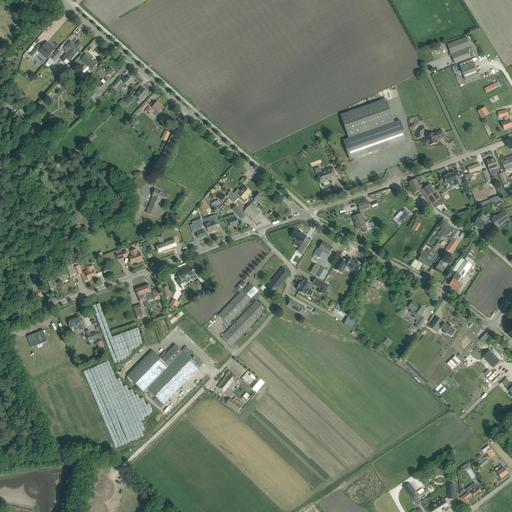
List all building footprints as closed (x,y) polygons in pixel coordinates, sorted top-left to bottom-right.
[(455,64),(474,57),(470,47),(466,37),(447,45),(455,64)] [(51,54),(52,53),(55,50),(47,42),(39,51),(47,59),(47,58),(49,60),(53,55),(51,54)] [(65,53),(66,54),(63,57),(69,61),(75,54),(79,50),(80,49),(83,46),(79,42),(79,43),(76,47),(70,42),(71,42),(70,42),(64,48),(65,53)] [(33,58),(39,51),(36,49),(30,55),(33,58)] [(50,66),(54,61),(61,54),(57,51),(53,55),(49,60),(47,63),(50,66)] [(82,59),(80,61),(81,63),(84,66),(82,69),(81,69),(81,70),(81,71),(81,72),(84,74),(85,74),(86,74),(87,74),(87,73),(90,70),(93,73),(98,68),(95,66),(97,64),(96,64),(86,55),(82,59)] [(473,62),(472,59),(459,64),(465,80),(478,75),(473,62)] [(75,64),(65,75),(69,78),(78,67),(75,64)] [(114,72),(110,68),(106,73),(101,69),(97,73),(108,83),(110,80),(108,79),(111,76),(110,76),(114,72)] [(112,91),(115,88),(119,92),(123,87),(124,89),(126,88),(133,80),(128,76),(123,82),(119,79),(110,89),(112,91)] [(486,93),(498,88),(495,83),(484,89),(486,93)] [(142,88),(135,96),(138,99),(136,101),(139,104),(144,98),(145,99),(149,95),(148,93),(148,92),(146,90),(145,91),(142,88)] [(95,103),(97,101),(95,99),(97,96),(90,89),(86,94),(95,103)] [(130,94),(123,102),(127,105),(133,98),(134,97),(130,94)] [(394,123),(386,99),(340,115),(349,139),(343,141),(350,159),(407,140),(400,121),(394,123)] [(157,102),(151,108),(150,106),(145,111),(148,114),(151,113),(152,114),(155,111),(155,112),(157,110),(160,112),(164,108),(157,102)] [(145,103),(139,110),(142,112),(148,105),(145,103)] [(482,118),(489,115),(485,108),(478,111),(482,118)] [(499,119),(508,116),(507,110),(498,113),(499,119)] [(21,123),(26,118),(18,111),(13,116),(21,123)] [(507,117),(504,118),(505,122),(501,123),(504,130),(511,127),(511,124),(510,120),(508,120),(507,117),(508,117),(507,117)] [(429,145),(437,143),(437,141),(437,140),(444,138),(442,130),(425,136),(426,139),(424,140),(425,144),(428,143),(429,145)] [(490,171),(498,169),(494,158),(486,161),(490,171)] [(506,172),(511,169),(507,158),(501,160),(506,172)] [(468,171),(469,170),(470,174),(465,175),(466,178),(466,179),(471,177),(471,176),(477,173),(477,171),(482,170),(481,168),(479,163),(468,168),(468,170),(468,171)] [(321,183),(327,181),(326,180),(332,178),(331,177),(336,176),(333,167),(328,169),(328,170),(318,174),(321,183)] [(486,170),(483,171),(487,183),(491,181),(486,170)] [(455,172),(451,174),(450,173),(447,174),(447,175),(443,176),(446,184),(453,182),(455,186),(459,184),(458,180),(455,172)] [(504,188),(509,186),(504,173),(499,175),(504,188)] [(141,190),(147,185),(142,179),(139,176),(133,181),(136,185),(141,190)] [(421,190),(427,198),(436,191),(434,190),(433,188),(430,184),(423,189),(421,185),(419,186),(416,179),(409,182),(414,193),(421,190)] [(466,193),(470,191),(467,181),(462,183),(466,193)] [(242,191),(238,195),(236,197),(233,194),(229,198),(235,203),(238,199),(243,203),(245,204),(248,200),(246,198),(248,196),(251,192),(247,189),(247,188),(246,188),(245,187),(242,191)] [(165,202),(166,200),(168,195),(155,189),(152,197),(153,197),(146,213),(155,217),(163,201),(165,202)] [(437,201),(440,198),(441,198),(436,191),(427,198),(432,205),(433,204),(436,208),(440,205),(437,201)] [(260,194),(255,199),(252,202),(252,203),(251,204),(253,205),(254,204),(257,201),(261,205),(266,199),(260,194)] [(360,210),(370,207),(368,202),(358,205),(360,210)] [(255,219),(261,213),(250,204),(245,210),(245,211),(244,212),(251,220),(254,217),(255,219)] [(243,213),(236,205),(232,209),(239,216),(242,219),(246,216),(243,213)] [(396,214),(392,219),(397,222),(403,212),(397,207),(393,212),(396,214)] [(496,227),(500,225),(509,219),(504,211),(491,220),(496,227)] [(178,225),(180,217),(167,213),(165,222),(178,225)] [(478,226),(477,227),(482,230),(484,226),(483,225),(485,222),(484,222),(484,221),(482,220),(482,221),(481,220),(484,215),(481,213),(477,219),(475,221),(476,222),(474,224),(475,225),(478,226)] [(231,226),(231,227),(239,224),(237,219),(236,218),(235,214),(231,216),(224,218),(226,225),(228,225),(228,227),(231,226)] [(364,223),(361,214),(353,217),(357,229),(362,228),(363,233),(367,231),(367,230),(371,228),(369,223),(369,222),(368,222),(367,222),(364,223)] [(212,216),(209,217),(210,219),(211,222),(206,224),(206,225),(206,227),(208,231),(209,233),(217,230),(217,228),(216,225),(214,220),(217,218),(216,215),(215,215),(212,216)] [(416,231),(423,221),(417,217),(415,221),(416,222),(412,228),(416,231)] [(194,225),(190,226),(193,234),(196,232),(199,239),(206,236),(203,227),(204,226),(203,224),(194,227),(194,225)] [(443,235),(447,237),(450,232),(450,231),(452,228),(450,226),(447,229),(447,230),(443,235)] [(438,234),(442,236),(443,235),(447,230),(447,229),(444,227),(438,234)] [(296,230),(292,237),(296,240),(302,243),(300,248),(298,251),(302,254),(308,245),(303,242),(306,237),(306,236),(301,233),(302,233),(298,231),(296,230)] [(166,251),(177,247),(174,239),(156,245),(159,253),(166,251)] [(452,253),(459,242),(453,239),(446,249),(447,249),(443,255),(447,257),(451,252),(452,253)] [(148,250),(151,249),(149,242),(142,244),(144,250),(148,249),(148,250)] [(333,248),(323,242),(319,249),(318,248),(313,255),(324,261),(333,248)] [(138,255),(136,249),(131,251),(132,256),(129,257),(132,264),(143,260),(141,254),(138,255)] [(122,252),(122,250),(116,252),(119,260),(128,256),(126,251),(122,252)] [(427,259),(429,254),(431,251),(428,250),(426,253),(422,250),(420,255),(421,256),(420,257),(418,261),(424,264),(427,259)] [(434,257),(429,254),(427,259),(424,264),(429,268),(432,263),(433,262),(436,256),(435,255),(434,257)] [(335,269),(335,270),(339,272),(342,267),(343,267),(345,268),(346,266),(347,266),(350,268),(351,269),(351,271),(355,273),(356,272),(357,273),(362,265),(361,265),(361,264),(360,263),(355,261),(354,261),(351,259),(349,262),(348,263),(348,264),(346,262),(345,262),(346,261),(342,258),(342,259),(335,269)] [(461,258),(453,270),(454,271),(457,273),(457,272),(462,276),(463,277),(471,265),(463,260),(462,259),(461,258)] [(441,274),(443,270),(445,268),(441,266),(444,262),(441,260),(435,271),(441,274)] [(204,271),(202,267),(200,262),(184,269),(184,268),(177,271),(182,283),(197,277),(196,275),(204,271)] [(80,266),(74,268),(76,275),(76,276),(81,274),(82,273),(80,266)] [(88,272),(82,274),(85,282),(89,281),(89,280),(96,277),(93,267),(87,269),(88,271),(88,272)] [(322,280),(328,271),(326,270),(321,267),(316,276),(322,280)] [(74,268),(68,270),(71,277),(76,275),(74,268)] [(271,297),(290,274),(283,268),(264,291),(271,297)] [(453,279),(449,285),(457,290),(461,283),(458,281),(462,276),(457,272),(457,273),(453,279)] [(61,283),(68,280),(65,273),(55,277),(56,279),(58,282),(60,281),(61,283)] [(53,276),(49,278),(50,281),(48,282),(51,290),(56,288),(55,286),(57,285),(54,279),(53,276)] [(329,286),(316,278),(312,284),(320,288),(318,292),(324,295),(329,286)] [(298,291),(304,295),(305,294),(306,295),(309,289),(308,289),(311,283),(304,279),(302,283),(301,282),(297,289),(298,290),(298,291)] [(240,293),(219,315),(228,324),(253,297),(257,301),(225,334),(221,338),(231,346),(266,310),(258,302),(259,301),(258,299),(254,296),(258,293),(257,292),(258,291),(250,284),(248,286),(245,289),(244,290),(243,290),(244,288),(247,285),(243,281),(235,288),(240,293)] [(40,285),(40,286),(37,287),(36,283),(25,288),(26,290),(29,289),(30,290),(30,289),(34,299),(40,297),(44,296),(42,290),(40,285)] [(157,289),(151,291),(149,285),(142,287),(145,294),(146,298),(147,300),(153,297),(155,301),(161,298),(157,289)] [(146,298),(145,294),(142,287),(136,290),(140,303),(145,301),(144,299),(146,298)] [(164,299),(170,297),(167,287),(161,289),(164,299)] [(321,298),(316,308),(323,311),(328,302),(321,298)] [(175,309),(179,302),(173,299),(169,305),(175,309)] [(292,300),(288,306),(292,309),(298,312),(299,313),(306,318),(310,312),(309,312),(304,309),(305,308),(301,306),(296,303),(292,300)] [(416,314),(420,317),(425,309),(419,306),(419,307),(417,306),(418,305),(412,301),(408,308),(411,310),(409,313),(415,316),(416,314)] [(145,317),(141,305),(134,308),(138,320),(145,317)] [(83,328),(79,317),(72,320),(72,319),(68,321),(71,329),(75,327),(77,330),(80,329),(83,328)] [(365,317),(359,325),(362,327),(365,323),(372,328),(374,324),(365,317)] [(415,327),(418,329),(425,319),(422,317),(419,321),(417,320),(415,323),(416,323),(417,324),(415,327)] [(437,317),(429,328),(434,331),(435,331),(434,331),(438,326),(440,328),(440,329),(440,328),(444,331),(443,332),(443,333),(446,335),(447,333),(451,336),(455,330),(451,328),(452,326),(450,324),(449,324),(448,326),(444,323),(441,321),(442,321),(437,317)] [(43,330),(27,337),(31,348),(37,346),(36,344),(42,342),(42,344),(48,341),(43,330)] [(91,334),(89,330),(85,332),(87,336),(86,336),(89,342),(98,339),(99,341),(102,340),(99,333),(97,334),(96,332),(91,334)] [(153,351),(127,376),(144,393),(148,389),(151,392),(160,401),(163,404),(164,404),(204,364),(188,348),(183,352),(182,351),(176,345),(169,351),(168,353),(166,351),(160,358),(153,351)] [(489,351),(485,355),(487,357),(486,359),(491,364),(490,365),(493,367),(499,361),(496,358),(497,357),(496,357),(496,358),(495,357),(496,356),(495,356),(495,357),(494,356),(495,356),(495,355),(494,356),(493,355),(494,355),(494,354),(493,355),(489,351)] [(226,376),(217,387),(221,390),(225,393),(230,388),(235,382),(237,383),(240,380),(233,374),(229,370),(225,375),(226,376)] [(496,370),(488,378),(493,382),(500,374),(496,370)] [(260,379),(253,389),(257,392),(264,383),(262,381),(261,380),(260,379)] [(238,413),(242,407),(230,398),(226,404),(238,413)] [(492,460),(497,457),(491,449),(486,453),(492,460)] [(481,467),(489,461),(486,457),(478,463),(481,467)] [(504,468),(501,465),(498,467),(495,469),(501,478),(508,473),(504,468)] [(409,483),(403,487),(409,496),(410,496),(412,499),(416,496),(417,495),(414,493),(416,492),(409,483)] [(454,483),(447,485),(448,498),(456,497),(454,483)] [(461,498),(463,501),(466,505),(469,502),(467,499),(472,495),(474,498),(482,492),(478,487),(475,483),(465,490),(468,493),(461,498)] [(350,485),(344,491),(347,494),(353,488),(350,485)] [(443,487),(435,492),(438,498),(446,493),(443,487)] [(400,502),(408,495),(405,492),(397,499),(400,502)] [(418,506),(422,503),(417,495),(416,496),(412,499),(418,506)] [(426,506),(432,502),(428,497),(423,501),(426,506)] [(433,506),(436,511),(440,511),(442,511),(443,511),(445,510),(445,509),(448,507),(444,499),(436,504),(433,505),(433,506)]
